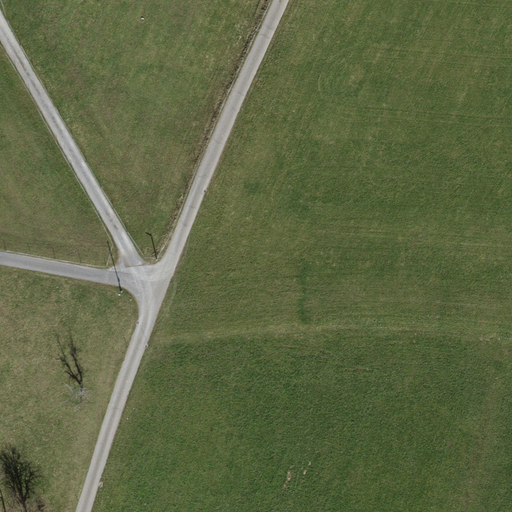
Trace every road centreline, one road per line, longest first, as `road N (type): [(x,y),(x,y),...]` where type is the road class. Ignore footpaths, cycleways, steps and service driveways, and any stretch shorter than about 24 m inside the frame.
road 1 (unclassified): [(96,511),(168,293),(281,0)]
road 2 (unknown): [(134,286),(123,237),(0,26)]
road 3 (track): [(0,257),(168,293)]
